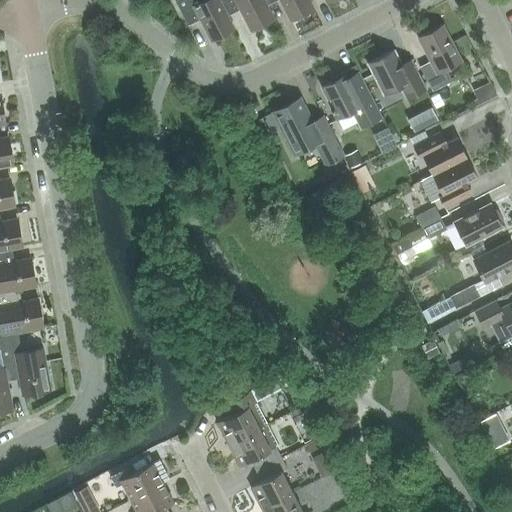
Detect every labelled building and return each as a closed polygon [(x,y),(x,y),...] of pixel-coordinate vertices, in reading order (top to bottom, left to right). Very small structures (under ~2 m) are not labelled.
[(220,0),(206,0),(202,2),(201,0),(176,0),(188,26),(201,19),(211,40),(235,28),(229,15),(220,0)] [(268,5),(265,0),(220,0),(229,15),(241,9),(251,30),(275,18),(268,5)] [(265,0),(268,5),(278,0),(280,0),(291,20),(314,8),(310,0),(265,0)] [(447,68),(462,60),(444,25),(419,37),(431,61),(421,67),(433,91),(453,80),(447,68)] [(407,99),(427,89),(412,60),(401,66),(393,50),(370,62),(386,94),(400,86),(407,99)] [(361,127),(383,116),(363,78),(351,85),(345,75),(322,87),(333,107),(331,108),(337,120),(353,112),(361,127)] [(323,115),(313,120),(301,97),(273,112),(273,113),(295,155),(316,144),(327,165),(344,156),(323,115)] [(372,133),(382,147),(394,138),(383,124),(372,133)] [(434,174),(467,157),(457,137),(443,144),(437,133),(414,145),(420,157),(424,155),(434,174)] [(0,136),(0,166),(13,164),(7,135),(0,136)] [(467,157),(434,174),(420,181),(430,201),(440,196),(446,208),(469,196),(463,185),(477,178),(467,157)] [(344,170),(354,193),(373,185),(363,162),(344,170)] [(0,208),(14,206),(9,177),(0,179),(0,208)] [(467,245),(502,226),(490,203),(455,221),(467,245)] [(411,247),(428,239),(447,229),(441,217),(406,236),(411,247)] [(0,220),(0,250),(12,248),(12,249),(22,247),(16,218),(0,220)] [(511,245),(509,241),(474,259),(486,282),(511,268),(511,245)] [(14,260),(12,249),(12,248),(0,250),(0,291),(19,288),(20,289),(36,285),(30,257),(14,260)] [(450,296),(456,307),(456,308),(482,295),(476,283),(450,296)] [(22,300),(20,289),(19,288),(0,291),(0,321),(2,332),(2,333),(17,330),(17,331),(43,326),(38,297),(22,300)] [(500,343),(511,336),(511,302),(500,309),(496,300),(476,310),(485,329),(491,326),(500,343)] [(21,351),(17,331),(17,330),(2,333),(2,332),(0,332),(0,345),(4,367),(4,366),(7,380),(19,378),(22,394),(51,388),(43,347),(21,351)] [(429,358),(441,352),(434,339),(422,345),(429,358)] [(4,366),(4,367),(0,367),(0,410),(12,409),(7,380),(4,366)] [(229,444),(267,424),(257,403),(251,391),(228,403),(233,414),(218,422),(229,444)] [(257,471),(282,457),(276,446),(278,445),(267,424),(229,444),(241,466),(251,460),(257,471)] [(263,509),(293,493),(282,472),(288,469),(282,457),(257,471),(262,481),(251,487),(263,509)] [(131,499),(164,482),(170,479),(159,460),(132,474),(128,467),(111,476),(116,486),(122,483),(131,499)] [(153,511),(166,505),(167,506),(174,502),(164,482),(131,499),(137,511),(153,511)] [(74,492),(79,501),(84,511),(99,511),(91,495),(86,486),(74,492)] [(302,511),(293,493),(263,509),(264,511),(309,511),(308,511),(302,511)]
